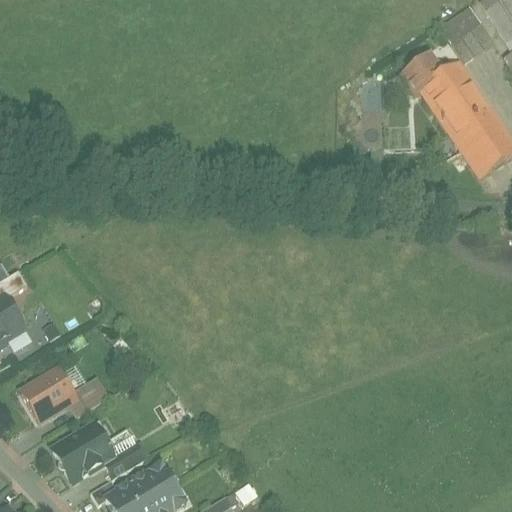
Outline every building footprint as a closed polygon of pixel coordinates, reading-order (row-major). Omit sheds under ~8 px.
[(511,59),(511,58),(511,0),(492,0),(482,6),(511,59)] [(441,29),(465,66),(496,46),(472,10),(441,29)] [(414,102),(422,96),(449,78),(433,54),(398,77),(414,102)] [(422,96),(483,187),(511,167),(511,142),(463,69),(449,78),(422,96)] [(0,304),(0,350),(29,334),(9,300),(0,304)] [(16,399),(36,434),(81,407),(61,373),(16,399)] [(49,457),(70,493),(120,464),(99,428),(49,457)] [(105,504),(109,511),(191,511),(166,469),(105,504)]
